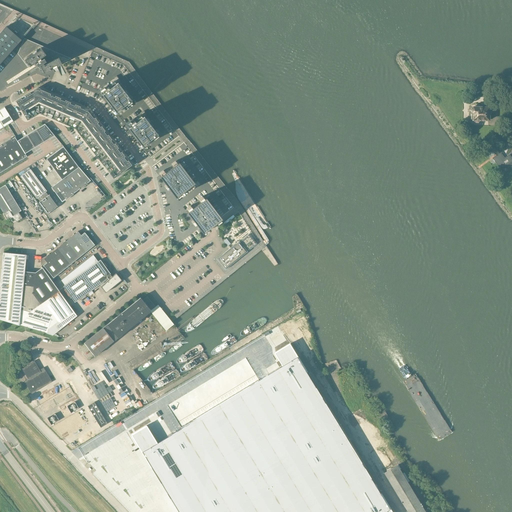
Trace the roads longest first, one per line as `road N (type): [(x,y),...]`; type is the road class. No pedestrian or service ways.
road 1 (residential): [(0,95),(39,78),(94,102),(146,167),(161,230),(121,264)]
road 2 (unclassified): [(0,337),(69,345),(131,296),(121,264)]
road 3 (unclassified): [(122,511),(0,392)]
road 4 (unclassified): [(121,264),(81,218),(41,244),(0,240)]
road 5 (unknown): [(31,124),(43,107),(85,126),(116,159),(104,182)]
